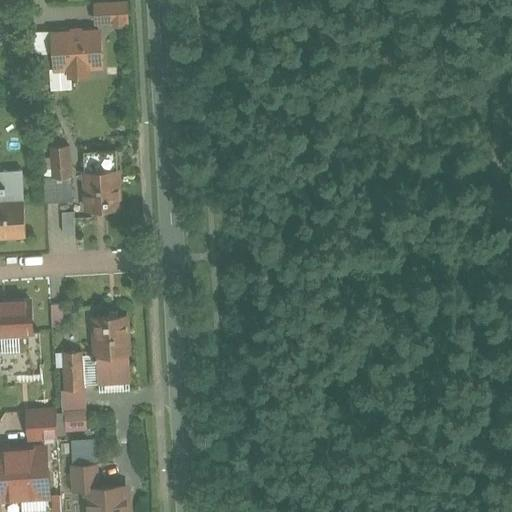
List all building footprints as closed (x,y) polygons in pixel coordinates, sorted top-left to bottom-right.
[(128,0),(105,0),(97,0),(98,22),(130,21),(128,0)] [(101,30),(55,33),(57,67),(72,66),(72,74),(88,73),(88,65),(103,64),(101,30)] [(69,144),(51,145),(53,175),(53,177),(71,176),(69,144)] [(118,150),(85,152),(86,171),(119,169),(118,150)] [(23,168),(4,169),(5,184),(2,184),(2,190),(5,190),(6,201),(25,200),(23,168)] [(119,169),(86,171),(89,210),(121,208),(119,169)] [(71,176),(53,177),(53,175),(45,176),(47,200),(73,199),(71,176)] [(6,201),(0,200),(0,234),(27,233),(25,200),(6,201)] [(31,299),(0,300),(0,334),(0,335),(2,368),(43,365),(41,330),(33,330),(31,299)] [(64,303),(52,303),(53,325),(65,324),(64,303)] [(127,313),(94,316),(96,355),(92,355),(92,360),(97,360),(99,383),(131,381),(127,313)] [(82,351),(64,352),(66,389),(83,388),(82,351)] [(57,408),(29,409),(30,423),(58,422),(57,408)] [(58,422),(30,423),(31,437),(59,436),(58,422)] [(68,460),(92,460),(92,437),(68,437),(68,460)] [(47,446),(19,448),(22,496),(50,494),(47,446)] [(19,448),(0,449),(0,497),(0,498),(22,496),(19,448)] [(98,463),(74,465),(75,489),(88,488),(88,487),(99,486),(98,463)] [(68,488),(75,488),(74,464),(67,465),(68,488)] [(99,486),(88,487),(88,488),(89,511),(128,511),(127,484),(99,486)]
